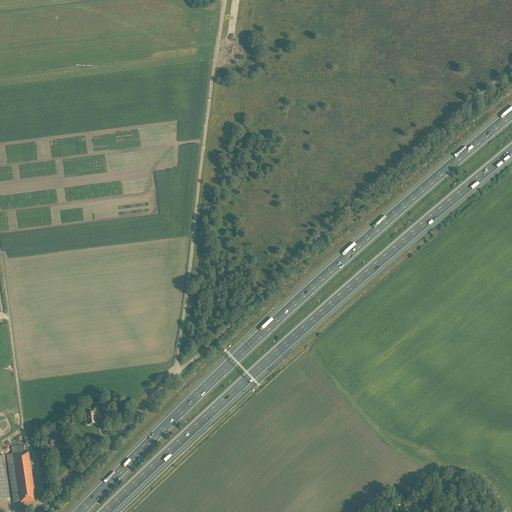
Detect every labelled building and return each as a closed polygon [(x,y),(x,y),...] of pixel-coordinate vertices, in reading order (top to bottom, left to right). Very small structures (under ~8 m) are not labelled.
[(88,417),(85,418),(86,422),(88,422),(88,424),(96,423),(95,416),(100,415),(100,411),(94,412),(87,412),(88,417)] [(50,438),(51,445),(62,443),(60,436),(50,438)] [(13,454),(6,455),(13,502),(19,502),(19,504),(35,501),(28,451),(23,452),(22,445),(11,447),(13,454)] [(0,455),(0,499),(9,498),(3,455),(0,455)] [(465,501),(468,511),(474,509),(471,499),(465,501)]
